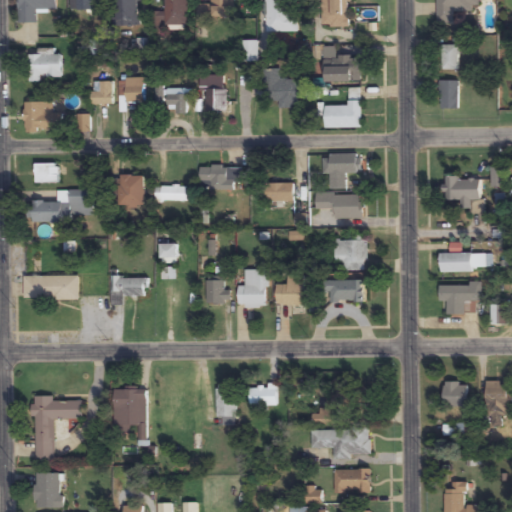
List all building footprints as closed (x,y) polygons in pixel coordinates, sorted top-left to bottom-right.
[(57,10),(56,0),(19,0),(19,24),(37,24),(37,10),(57,10)] [(97,11),(97,0),(75,0),(76,11),(97,11)] [(113,0),(113,27),(137,27),(137,2),(147,2),(146,0),(113,0)] [(188,0),(165,0),(166,27),(188,27),(188,0)] [(237,19),(237,0),(204,0),(204,5),(201,5),(201,18),(237,19)] [(298,34),(298,0),(266,0),(266,34),(298,34)] [(351,0),(323,0),(324,29),(352,29),(351,0)] [(437,0),(437,25),(455,25),(455,10),(482,10),(481,0),(437,0)] [(242,63),(258,63),(258,42),(242,42),(242,63)] [(442,71),(459,71),(459,46),(442,46),(442,71)] [(323,84),(362,84),(362,58),(337,58),(336,48),(322,48),(323,84)] [(30,56),(30,80),(61,80),(61,55),(41,55),(41,56),(30,56)] [(269,71),(269,108),(299,108),(299,80),(280,80),(280,71),(269,71)] [(206,93),(206,114),(226,114),(226,77),(201,77),(201,93),(206,93)] [(145,79),(126,79),(126,103),(145,103),(145,79)] [(459,82),(440,82),(440,111),(459,111),(459,82)] [(93,106),(113,106),(113,83),(93,83),(93,106)] [(349,107),(325,107),(325,130),(362,130),(362,90),(349,90),(349,107)] [(167,91),(167,114),(193,114),(193,91),(167,91)] [(46,114),(46,103),(25,103),(25,132),(63,132),(63,114),(46,114)] [(324,155),(324,175),(331,175),(331,191),(347,191),(347,174),(358,174),(358,155),(324,155)] [(35,184),(59,184),(59,165),(35,165),(35,184)] [(240,190),(240,167),(201,168),(201,191),(240,190)] [(492,187),(505,187),(505,168),(492,168),(492,187)] [(145,175),(120,175),(120,211),(145,211),(145,175)] [(481,178),(445,178),(445,200),(462,200),(462,209),(472,209),(472,200),(481,200),(481,178)] [(294,184),(261,184),(261,203),(294,203),(294,184)] [(193,202),(193,187),(160,187),(160,202),(193,202)] [(33,223),(94,221),(94,191),(58,191),(58,203),(33,203),(33,223)] [(335,219),(364,219),(364,195),(316,195),(316,209),(335,209),(335,219)] [(367,237),(349,237),(349,241),(335,241),(335,271),(367,271),(367,237)] [(177,258),(177,245),(161,245),(161,259),(177,258)] [(440,271),(486,271),(486,254),(440,254),(440,271)] [(245,308),(269,308),(269,270),(245,270),(245,308)] [(288,285),(277,285),(277,306),(304,306),(304,275),(288,275),(288,285)] [(80,300),(80,276),(25,276),(25,300),(80,300)] [(124,298),(148,298),(148,278),(112,278),(112,305),(124,305),(124,298)] [(225,278),(208,278),(208,304),(232,304),(232,291),(225,291),(225,278)] [(364,303),(364,281),(330,281),(330,303),(364,303)] [(448,303),(448,315),(477,315),(477,286),(440,286),(440,303),(448,303)] [(508,305),(492,305),(492,326),(508,326),(508,305)] [(508,382),(487,382),(487,417),(492,417),(492,426),(502,426),(502,417),(508,417),(508,382)] [(444,407),(468,407),(468,383),(444,383),(444,407)] [(237,426),(237,386),(217,386),(217,426),(237,426)] [(277,386),(250,386),(250,407),(277,407),(277,386)] [(148,427),(148,389),(115,389),(115,427),(148,427)] [(357,401),(365,401),(365,390),(357,390),(357,401)] [(163,425),(184,425),(184,391),(163,391),(163,425)] [(35,467),(55,466),(55,420),(83,419),(83,401),(54,402),(54,397),(35,397),(35,467)] [(313,428),(334,428),(334,410),(313,410),(313,428)] [(312,431),(312,449),(335,449),(335,460),(352,460),(352,455),(371,455),(371,431),(312,431)] [(335,471),(335,494),(371,494),(371,471),(335,471)] [(36,509),(63,509),(63,473),(36,473),(36,509)] [(445,511),(482,511),(483,506),(466,506),(466,484),(445,484),(445,511)]
